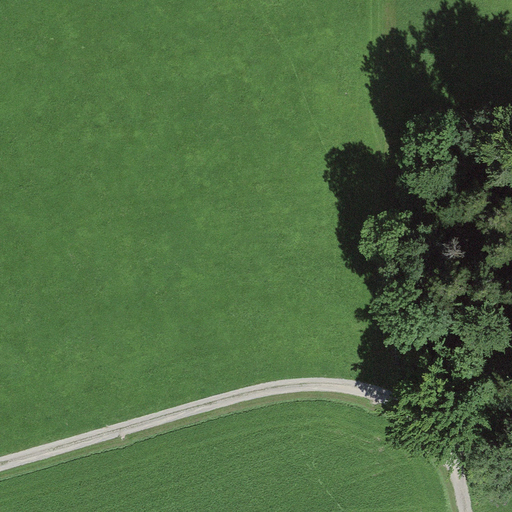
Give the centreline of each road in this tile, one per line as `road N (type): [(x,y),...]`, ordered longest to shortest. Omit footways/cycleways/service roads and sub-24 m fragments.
road 1 (track): [(0,464),(294,386),(370,392),(408,407),(441,434)]
road 2 (track): [(392,401),(392,139)]
